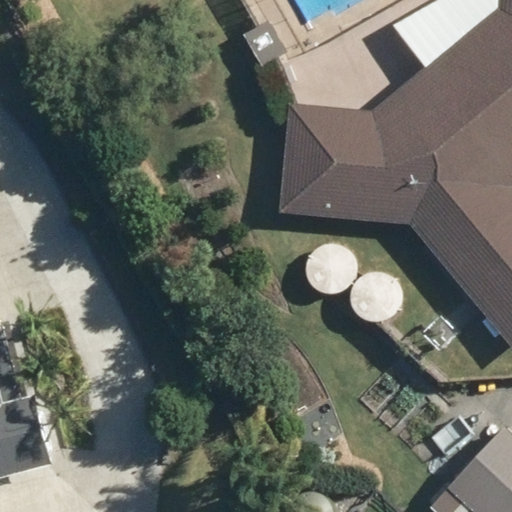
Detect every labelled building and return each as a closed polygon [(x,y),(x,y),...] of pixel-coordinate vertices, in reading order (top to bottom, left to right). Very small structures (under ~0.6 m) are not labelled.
[(290,0),(253,0),(267,21),(249,33),(266,60),(311,31),(290,0)] [(288,217),(416,229),(511,341),(511,191),(511,0),(506,0),(506,16),(382,120),(297,113),(288,217)] [(338,231),(310,270),(387,325),(415,286),(338,231)] [(0,475),(51,463),(56,446),(50,421),(37,406),(10,413),(0,371),(0,475)] [(511,511),(511,437),(507,433),(453,491),(475,511),(511,511)]
